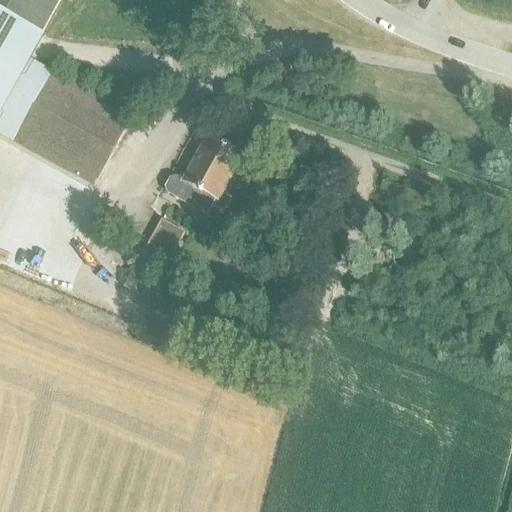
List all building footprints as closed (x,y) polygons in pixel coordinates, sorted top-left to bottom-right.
[(56,0),(0,0),(0,8),(40,30),(56,0)] [(0,142),(96,193),(137,116),(22,55),(0,97),(0,142)] [(212,126),(173,204),(225,231),(241,199),(231,193),(254,147),(212,126)] [(6,229),(68,255),(77,234),(15,208),(6,229)] [(184,234),(159,221),(122,289),(146,302),(184,234)]
